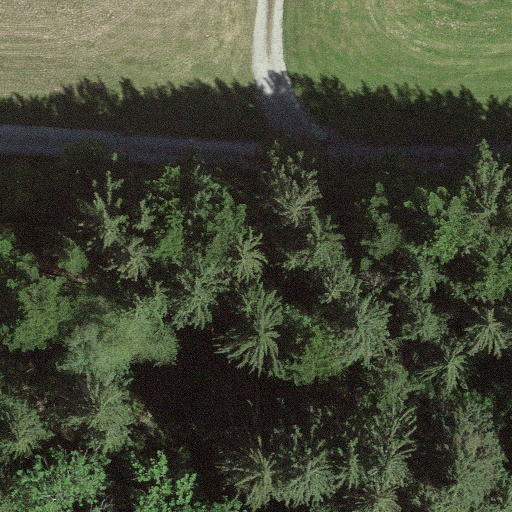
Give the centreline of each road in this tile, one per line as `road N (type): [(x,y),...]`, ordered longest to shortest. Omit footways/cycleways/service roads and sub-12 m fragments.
road 1 (track): [(0,139),(511,152)]
road 2 (track): [(281,142),(275,0)]
